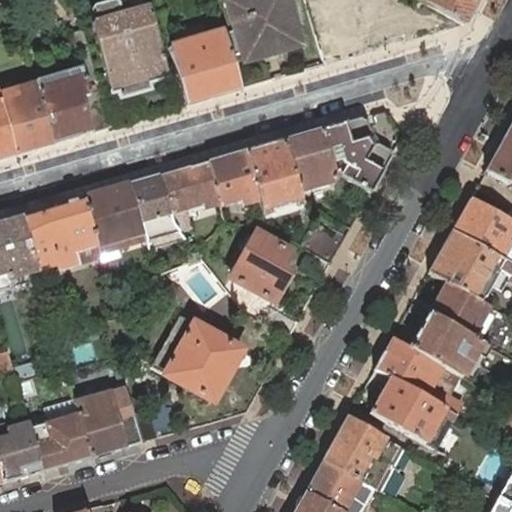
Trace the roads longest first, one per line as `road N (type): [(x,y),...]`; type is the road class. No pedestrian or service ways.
road 1 (residential): [(0,192),(419,71),(487,71)]
road 2 (residential): [(487,71),(261,472)]
road 3 (residential): [(261,472),(198,461),(10,511)]
